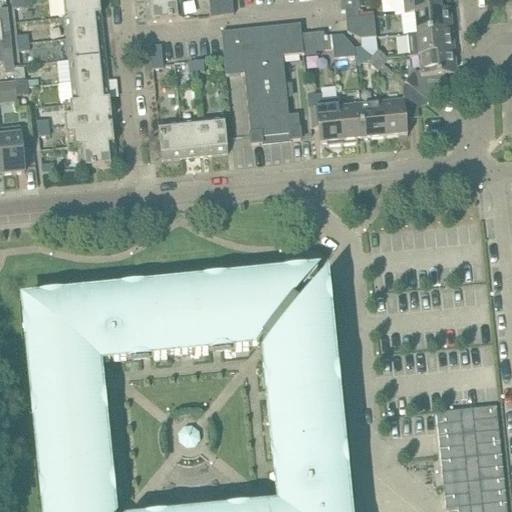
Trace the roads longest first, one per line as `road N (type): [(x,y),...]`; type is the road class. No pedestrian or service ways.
road 1 (residential): [(145,195),(122,0)]
road 2 (residential): [(482,167),(300,179)]
road 3 (residential): [(482,167),(497,190),(511,335)]
road 4 (residential): [(300,179),(145,195)]
road 5 (residential): [(145,195),(0,209)]
road 6 (residential): [(482,167),(485,41)]
